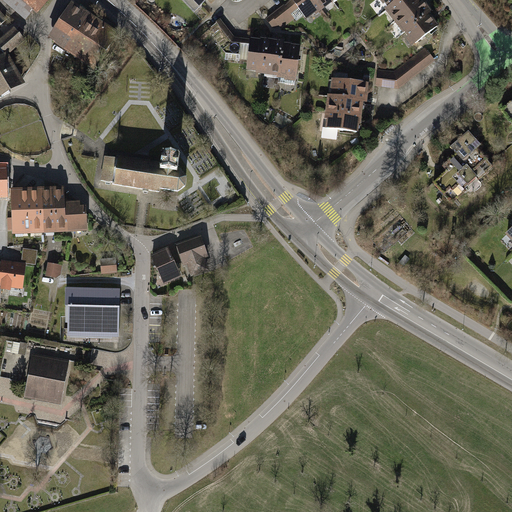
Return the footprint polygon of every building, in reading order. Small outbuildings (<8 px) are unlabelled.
[(49,0),(19,0),(37,15),(49,0)] [(183,0),(196,12),(208,0),(183,0)] [(377,0),(411,43),(436,23),(416,0),(291,0),(292,0),(266,20),(272,27),(275,25),(278,30),(300,14),(304,19),(329,0),(377,0)] [(120,35),(73,3),(49,40),(95,72),(120,35)] [(245,57),(247,40),(232,38),(218,21),(206,31),(224,55),(245,57)] [(24,41),(14,30),(0,42),(0,49),(5,55),(7,55),(7,56),(24,41)] [(247,38),(247,40),(245,57),(243,69),(252,71),(252,73),(280,76),(280,78),(292,80),(297,45),(280,42),(280,41),(258,38),(258,39),(247,38)] [(392,73),(377,70),(375,85),(396,88),(432,60),(423,49),(392,73)] [(5,55),(0,58),(0,94),(22,82),(7,56),(7,55),(5,55)] [(364,85),(330,80),(322,129),(357,134),(364,85)] [(511,103),(503,112),(511,121),(511,103)] [(455,203),(489,173),(471,153),(481,144),(469,131),(450,147),(453,150),(440,161),(446,168),(433,179),(455,203)] [(180,171),(181,157),(163,155),(161,164),(118,157),(117,160),(104,158),(101,182),(114,185),(114,187),(161,195),(162,193),(179,195),(187,190),(188,180),(182,172),(180,171)] [(63,188),(11,191),(14,237),(88,233),(86,206),(79,206),(79,201),(64,202),(63,188)] [(209,258),(201,236),(176,246),(184,267),(188,265),(192,278),(210,271),(206,259),(209,258)] [(182,279),(169,249),(151,257),(164,286),(182,279)] [(38,251),(23,250),(22,263),(36,266),(38,251)] [(117,260),(100,262),(101,275),(118,274),(117,260)] [(2,262),(0,274),(0,288),(1,289),(1,292),(12,293),(12,290),(23,291),(27,266),(2,262)] [(63,267),(48,264),(46,277),(57,279),(61,276),(63,267)] [(119,289),(64,288),(64,337),(118,338),(119,289)] [(15,341),(14,352),(27,354),(28,343),(15,341)] [(71,360),(32,353),(24,397),(62,404),(71,360)]
